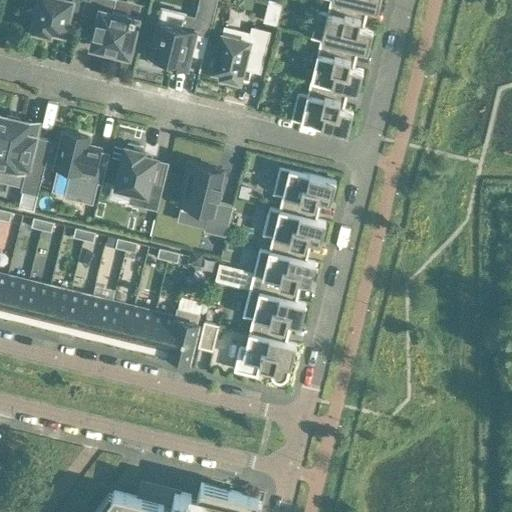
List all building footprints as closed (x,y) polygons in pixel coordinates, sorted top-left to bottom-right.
[(38,0),(35,11),(31,12),(29,22),(32,25),(31,30),(34,30),(35,35),(45,37),(48,34),(51,35),(52,29),(60,31),(59,32),(65,34),(68,19),(80,22),(82,13),(85,0),(38,0)] [(85,0),(82,13),(98,17),(93,37),(95,37),(93,45),(111,49),(110,54),(127,58),(137,18),(134,18),(135,15),(131,14),(130,17),(113,13),(115,0),(85,0)] [(156,34),(153,36),(151,44),(153,47),(151,54),(155,55),(152,64),(168,67),(169,63),(186,68),(195,33),(208,36),(217,0),(199,0),(195,16),(185,13),(181,27),(159,22),(156,34)] [(311,36),(321,39),(354,47),(368,50),(373,28),(359,25),(364,6),(339,0),(330,0),(328,12),(322,11),(318,11),(316,21),(315,21),(311,36)] [(339,0),(364,6),(378,9),(379,0),(339,0)] [(266,20),(276,22),(280,2),(272,1),(271,9),(268,9),(266,20)] [(250,32),(225,26),(214,70),(222,72),(221,76),(240,81),(245,60),(262,64),(271,31),(252,26),(250,32)] [(349,66),(354,47),(321,39),(311,79),(344,88),(358,91),(363,69),(349,66)] [(295,102),(291,118),(342,130),(348,132),(353,110),(339,107),(344,88),(311,79),(308,94),(302,92),(302,93),(298,92),(296,102),(295,102)] [(38,124),(20,120),(21,115),(7,112),(6,116),(0,114),(0,174),(1,175),(3,165),(25,170),(21,190),(38,195),(51,140),(35,136),(38,124)] [(64,130),(55,167),(70,171),(64,196),(93,203),(98,183),(102,184),(108,160),(98,158),(101,148),(88,145),(90,137),(64,130)] [(143,146),(129,143),(128,146),(125,146),(115,187),(147,195),(144,206),(157,210),(163,185),(151,182),(157,157),(144,154),(145,150),(142,150),(143,146)] [(233,205),(216,200),(217,195),(219,196),(222,185),(219,185),(223,169),(189,161),(179,204),(208,211),(204,230),(225,235),(233,205)] [(279,209),(312,217),(317,198),(331,201),(336,179),(280,166),(276,181),(274,192),(278,193),(283,194),(279,209)] [(242,185),(239,196),(249,198),(251,188),(242,185)] [(269,249),(303,258),(307,239),(321,242),(326,220),(312,217),(279,209),(270,206),(266,222),(267,222),(264,232),(268,233),(268,234),(273,235),(269,249)] [(11,211),(1,208),(0,211),(0,218),(8,221),(11,211)] [(30,226),(40,228),(43,219),(33,216),(30,226)] [(53,221),(43,219),(40,228),(50,231),(53,221)] [(72,236),(82,239),(85,229),(75,227),(72,236)] [(95,231),(85,229),(82,239),(92,241),(95,231)] [(124,249),(127,239),(117,237),(114,246),(124,249)] [(127,239),(124,249),(134,251),(137,242),(127,239)] [(156,257),(166,259),(168,250),(158,247),(156,257)] [(316,261),(303,258),(269,249),(260,247),(250,288),(293,298),(297,279),(311,283),(316,261)] [(178,252),(168,250),(166,259),(176,262),(178,252)] [(193,251),(190,260),(198,262),(201,260),(202,253),(193,251)] [(19,318),(29,281),(7,275),(0,305),(0,311),(9,314),(9,315),(19,318)] [(41,323),(50,286),(29,281),(19,318),(31,321),(31,319),(40,321),(40,323),(41,323)] [(62,328),(71,291),(50,286),(41,323),(42,323),(42,322),(51,324),(50,326),(62,328)] [(250,331),(283,339),(287,320),(301,323),(306,302),(293,298),(250,288),(246,304),(247,304),(244,314),(248,315),(248,316),(253,317),(250,331)] [(82,333),(83,333),(92,296),(71,291),(62,328),(73,331),(73,329),(82,332),(82,333)] [(92,296),(83,333),(83,334),(84,332),(93,334),(92,336),(104,339),(113,301),(92,296)] [(124,344),(125,344),(134,306),(113,301),(104,339),(115,341),(115,340),(124,342),(124,344)] [(146,349),(155,312),(134,306),(125,344),(126,342),(135,344),(134,346),(146,349)] [(157,350),(168,352),(179,307),(177,307),(175,316),(155,312),(146,349),(157,352),(157,350)] [(179,307),(168,352),(169,353),(168,354),(188,359),(189,357),(200,313),(179,307)] [(205,321),(198,346),(213,350),(219,324),(205,321)] [(273,368),(272,371),(271,373),(271,374),(272,375),(272,377),(273,378),(274,380),(276,381),(278,382),(280,382),(281,382),(282,382),(283,381),(284,381),(285,380),(287,379),(287,377),(288,376),(296,342),(283,339),(250,331),(246,346),(241,345),(239,355),(238,355),(238,357),(235,369),(240,370),(240,371),(257,375),(258,375),(260,365),(273,368)] [(249,511),(250,511),(254,511),(257,500),(258,500),(259,496),(201,482),(193,511),(249,511)] [(187,511),(191,497),(192,494),(181,491),(180,492),(175,491),(174,493),(142,485),(139,496),(114,490),(111,495),(112,495),(98,511),(187,511)]
